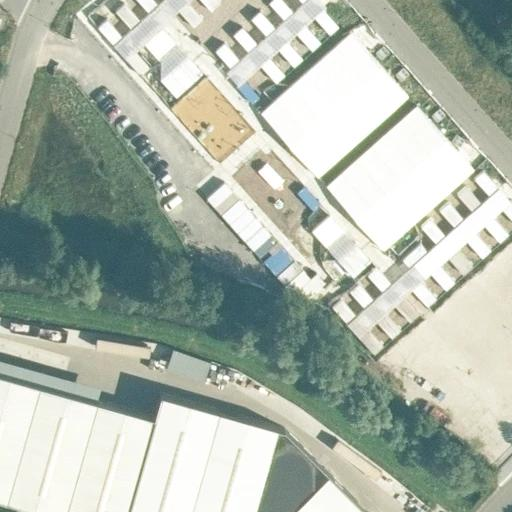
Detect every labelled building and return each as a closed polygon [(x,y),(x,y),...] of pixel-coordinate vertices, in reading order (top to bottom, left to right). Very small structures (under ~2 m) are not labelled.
[(159,0),(185,28),(216,0),(159,0)] [(253,15),(209,55),(249,100),(294,60),(253,15)] [(307,74),(262,114),(303,159),(347,120),(307,74)] [(412,119),(331,191),(371,236),(452,164),(412,119)] [(224,180),(206,196),(291,292),(309,276),(224,180)] [(450,204),(441,212),(457,230),(466,222),(450,204)] [(511,279),(488,253),(434,302),(483,355),(511,328),(511,279)] [(374,265),(330,305),(370,350),(415,310),(374,265)] [(430,326),(385,366),(424,409),(469,369),(430,326)] [(56,511),(149,511),(182,398),(160,392),(153,415),(0,371),(0,494),(6,496),(5,498),(56,511)] [(511,394),(501,381),(455,420),(493,464),(511,448),(511,394)] [(287,511),(328,471),(284,426),(182,398),(149,511),(287,511)] [(369,511),(328,471),(287,511),(369,511)]
